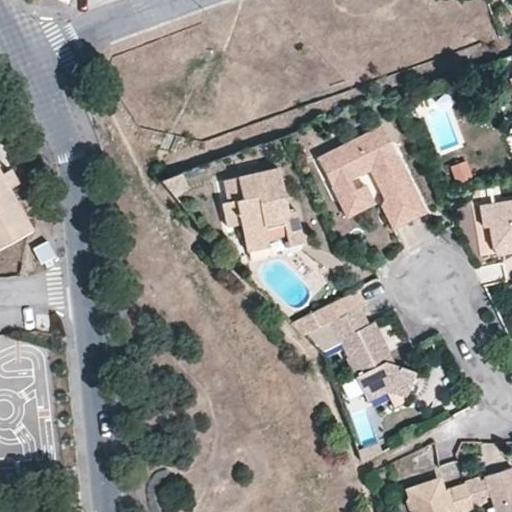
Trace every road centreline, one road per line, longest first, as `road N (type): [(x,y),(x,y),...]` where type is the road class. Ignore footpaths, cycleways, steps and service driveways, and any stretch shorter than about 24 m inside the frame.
road 1 (tertiary): [(28,57),(76,173),(113,511)]
road 2 (residential): [(439,275),(500,405),(511,413)]
road 3 (residential): [(28,57),(162,0)]
